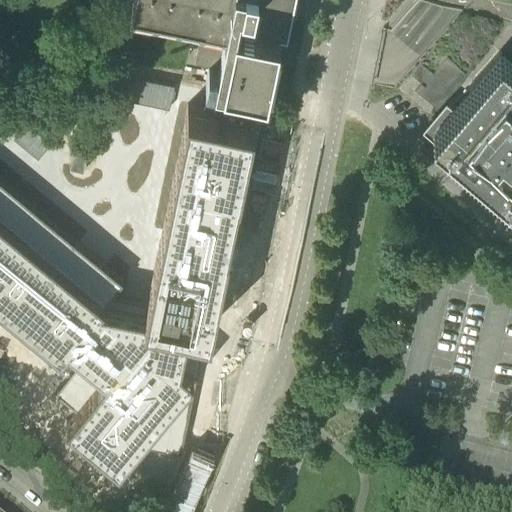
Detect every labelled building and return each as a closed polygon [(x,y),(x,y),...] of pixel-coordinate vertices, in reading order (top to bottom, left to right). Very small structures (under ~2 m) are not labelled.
[(209,64),(205,82),(224,86),(229,87),(267,95),(279,37),(283,37),(287,38),(294,0),(133,0),(130,18),(133,19),(134,17),(131,17),(132,12),(202,26),(201,31),(201,33),(195,61),(209,64)] [(511,59),(501,50),(434,129),(511,194),(511,59)] [(437,111),(468,74),(466,73),(448,58),(433,75),(420,64),(411,75),(421,83),(414,91),(437,111)] [(108,65),(104,81),(115,83),(118,67),(108,65)] [(14,100),(0,117),(0,124),(28,148),(59,111),(14,100)] [(254,117),(219,109),(203,106),(188,103),(146,303),(109,295),(123,277),(0,175),(0,300),(61,352),(69,343),(83,355),(54,391),(76,409),(67,420),(98,446),(102,441),(122,458),(137,440),(164,446),(173,397),(194,373),(191,371),(200,325),(211,328),(254,117)] [(100,135),(118,143),(125,125),(108,118),(100,135)] [(57,120),(49,129),(56,136),(64,126),(57,120)] [(72,159),(70,169),(83,172),(88,153),(74,150),(72,159)]
